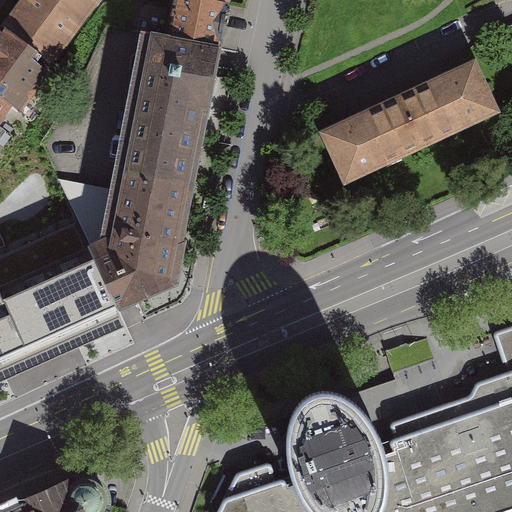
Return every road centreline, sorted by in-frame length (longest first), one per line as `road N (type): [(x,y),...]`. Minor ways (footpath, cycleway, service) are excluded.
road 1 (residential): [(281,0),(233,294),(251,342)]
road 2 (primary): [(251,342),(511,235)]
road 3 (residential): [(159,511),(216,360)]
road 4 (primary): [(0,452),(125,401)]
road 5 (residential): [(157,511),(159,450),(148,420),(125,401)]
